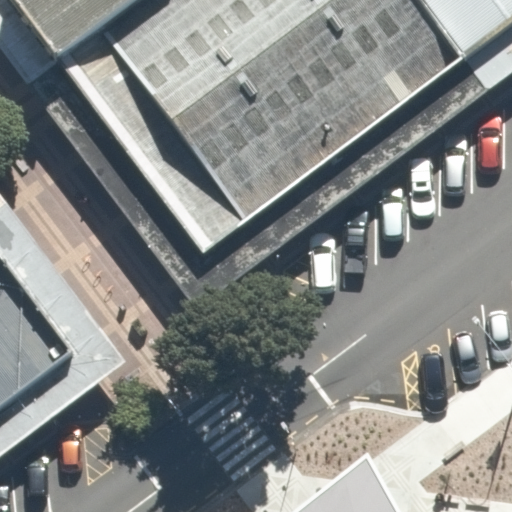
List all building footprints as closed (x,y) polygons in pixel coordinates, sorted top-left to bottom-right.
[(15,0),(57,55),(133,0),(15,0)] [(133,0),(57,55),(203,252),(461,60),(415,0),(133,0)] [(511,0),(415,0),(461,60),(511,21),(511,0)] [(0,407),(73,352),(0,255),(0,407)] [(399,511),(367,454),(291,511),(399,511)]
